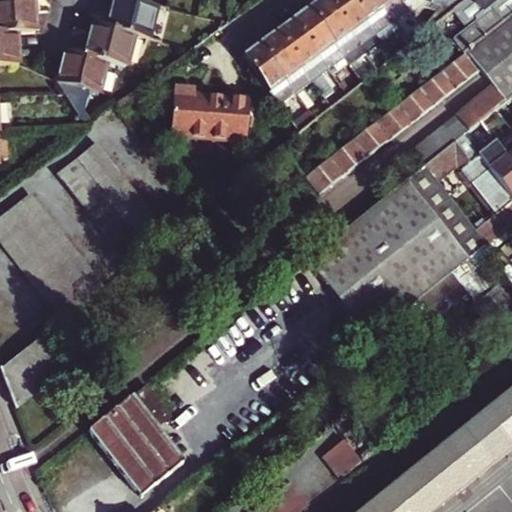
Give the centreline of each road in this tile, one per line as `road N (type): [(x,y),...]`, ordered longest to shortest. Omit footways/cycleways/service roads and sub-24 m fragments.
road 1 (unknown): [(138,511),(214,444),(256,369),(321,322)]
road 2 (unknown): [(34,176),(106,130),(175,212)]
road 3 (unknown): [(34,176),(111,273)]
